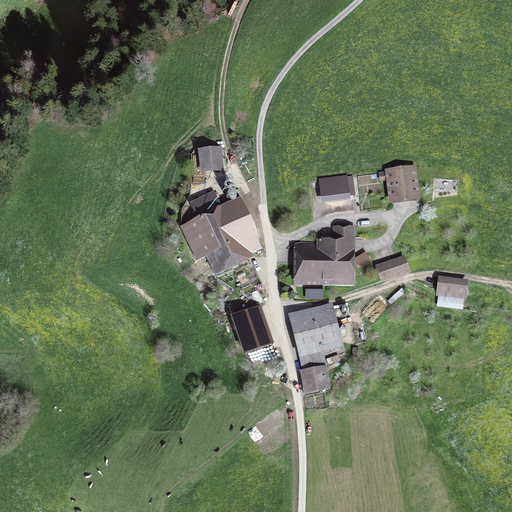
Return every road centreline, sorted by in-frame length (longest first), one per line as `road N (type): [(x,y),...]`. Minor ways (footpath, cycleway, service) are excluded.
road 1 (unclassified): [(300,511),(299,412),(273,305),(265,217)]
road 2 (track): [(265,217),(257,136),(264,102),(303,47),(358,0)]
road 3 (track): [(265,217),(238,176),(222,129),(223,76),(247,0)]
